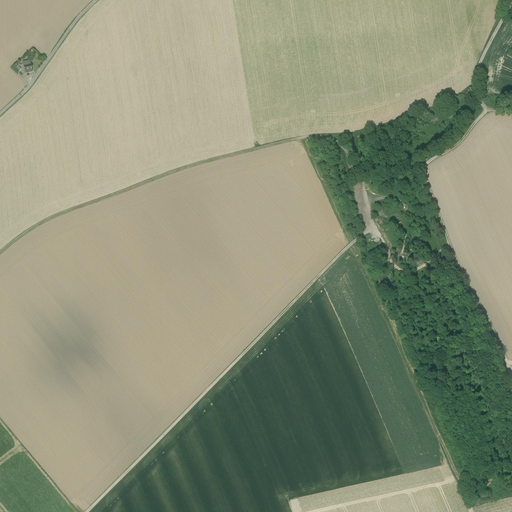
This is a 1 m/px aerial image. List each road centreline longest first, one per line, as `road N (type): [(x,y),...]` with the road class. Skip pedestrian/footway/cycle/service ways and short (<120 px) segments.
road 1 (track): [(372,228),(357,160),(330,138),(313,136),(196,164),(68,211),(0,253)]
road 2 (track): [(87,511),(372,228)]
road 3 (track): [(425,262),(511,471)]
road 4 (track): [(0,113),(94,0)]
road 5 (track): [(511,371),(453,249)]
road 6 (track): [(511,0),(478,69),(485,111)]
